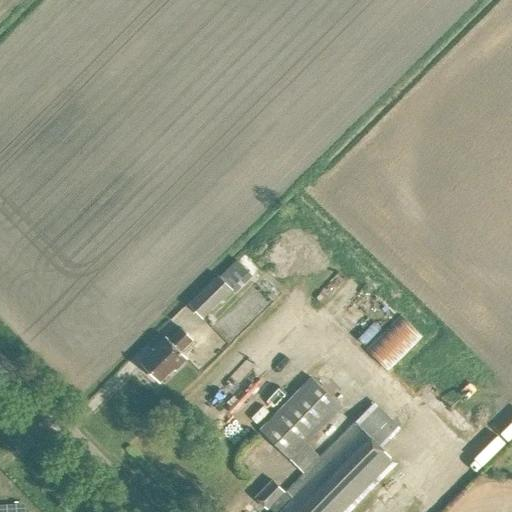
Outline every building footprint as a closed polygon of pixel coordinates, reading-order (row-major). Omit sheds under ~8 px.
[(220,277),(235,292),(259,269),(244,253),(220,277)] [(191,306),(206,321),(235,292),(220,277),(191,306)] [(424,336),(401,315),(367,349),(389,372),(424,336)] [(180,355),(192,343),(179,330),(167,342),(165,341),(154,352),(156,354),(143,366),(158,382),(171,371),(173,373),(186,361),(180,355)] [(347,511),(394,465),(379,450),(398,431),(372,404),(353,423),(354,424),(316,462),(302,447),(340,409),(310,379),(259,431),(302,475),(285,492),(293,499),(290,502),(271,483),(256,499),(267,509),(269,507),(273,511),(347,511)]
